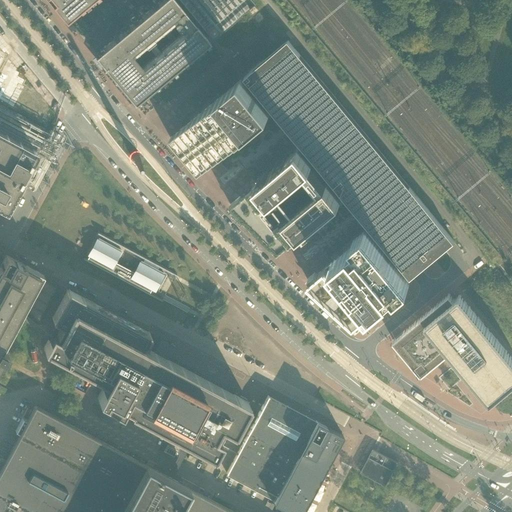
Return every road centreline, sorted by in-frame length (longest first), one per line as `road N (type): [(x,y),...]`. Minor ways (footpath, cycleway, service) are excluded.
road 1 (residential): [(363,434),(0,238)]
road 2 (tertiary): [(75,116),(240,292),(339,380)]
road 3 (tertiary): [(360,353),(104,94)]
road 4 (tertiary): [(339,380),(488,481)]
road 5 (tertiary): [(511,440),(452,418),(360,353)]
road 6 (residential): [(75,116),(0,238)]
road 7 (tertiary): [(104,94),(25,0)]
